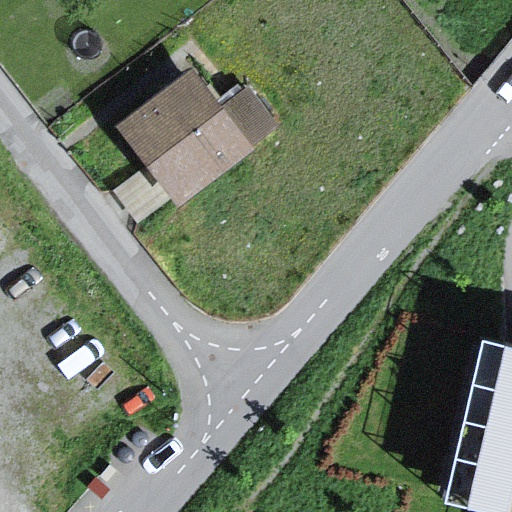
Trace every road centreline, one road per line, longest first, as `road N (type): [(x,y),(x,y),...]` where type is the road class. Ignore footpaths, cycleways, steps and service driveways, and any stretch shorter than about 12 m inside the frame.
road 1 (unclassified): [(237,400),(505,91)]
road 2 (residential): [(0,100),(237,400)]
road 3 (unclassified): [(140,511),(237,400)]
